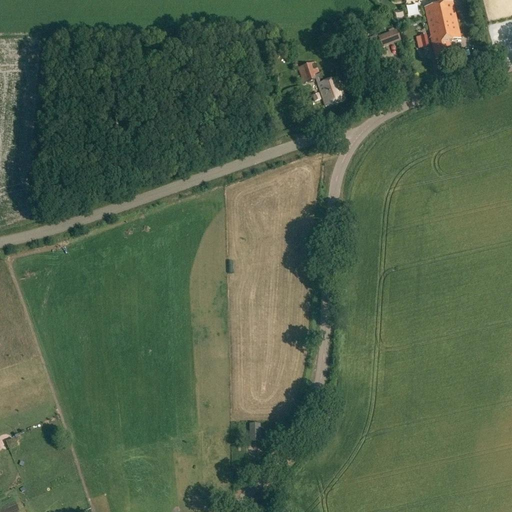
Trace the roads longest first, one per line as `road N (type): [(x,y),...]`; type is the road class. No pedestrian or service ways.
road 1 (tertiary): [(231,511),(291,442),(313,402),(332,193),(351,143)]
road 2 (tertiary): [(0,243),(312,139),(330,134),(351,143)]
road 3 (tertiary): [(351,143),(406,103),(511,64)]
